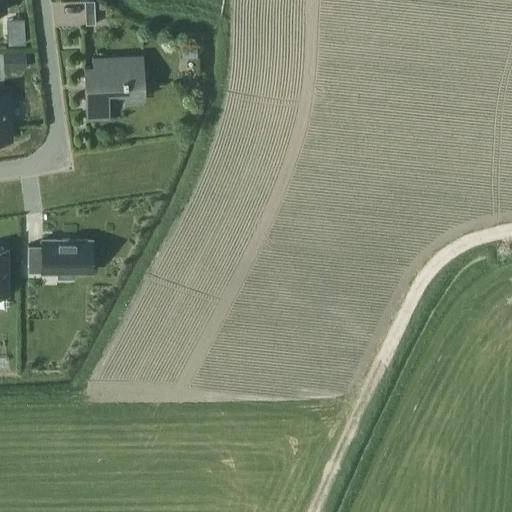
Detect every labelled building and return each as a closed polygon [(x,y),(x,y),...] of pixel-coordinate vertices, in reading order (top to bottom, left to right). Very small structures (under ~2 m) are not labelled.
[(93,0),(83,0),(85,23),(94,23),(93,0)] [(24,51),(13,51),(14,63),(25,63),(24,51)] [(129,101),(149,101),(149,59),(98,59),(98,68),(89,68),(89,121),(113,121),(113,94),(129,94),(129,101)] [(0,137),(9,137),(7,92),(0,92),(0,137)] [(27,239),(27,266),(57,266),(57,271),(74,271),(74,266),(90,266),(90,233),(41,233),(41,239),(27,239)]
